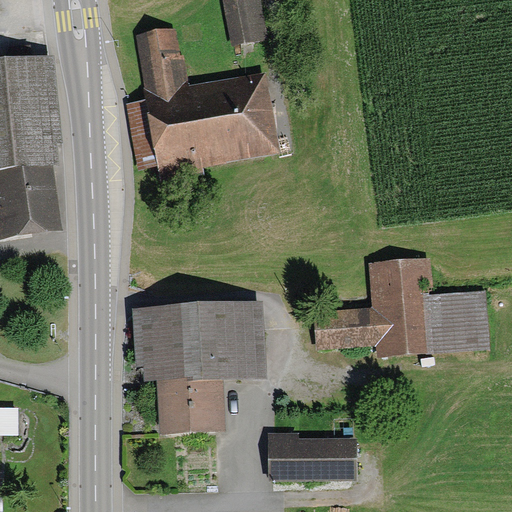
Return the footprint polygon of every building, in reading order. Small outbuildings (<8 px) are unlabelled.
[(262,0),(230,0),(238,53),(269,49),(262,0)] [(152,182),(279,160),(264,76),(188,90),(178,34),(141,41),(152,99),(138,101),(152,182)] [(48,64),(0,69),(0,245),(59,239),(51,174),(60,173),(48,64)] [(428,263),(369,267),(371,301),(372,310),(311,314),(314,358),(372,354),(373,364),(491,356),(487,299),(431,303),(430,293),(428,263)] [(269,385),(267,307),(131,311),(133,386),(157,385),(159,439),(224,437),(223,386),(269,385)] [(268,445),(269,495),(356,494),(356,451),(301,452),(301,444),(268,445)]
